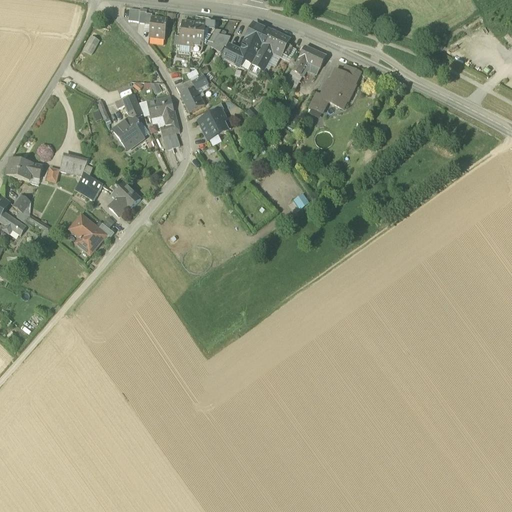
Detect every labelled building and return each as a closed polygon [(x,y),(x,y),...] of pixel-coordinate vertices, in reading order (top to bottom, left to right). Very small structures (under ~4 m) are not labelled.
[(128,24),(139,25),(140,14),(140,13),(130,11),(128,24)] [(149,40),(165,42),(166,31),(167,30),(166,30),(167,22),(152,20),(151,20),(150,28),(149,36),(149,40)] [(179,48),(191,49),(194,26),(182,24),(180,39),(179,48)] [(206,24),(205,27),(206,27),(205,32),(214,33),(215,26),(206,24)] [(194,26),(191,49),(202,51),(203,51),(203,47),(205,32),(206,27),(205,27),(194,26)] [(241,61),(252,67),(272,34),(271,33),(271,34),(254,26),(240,54),(229,49),(223,63),(237,70),(237,69),(241,61)] [(483,26),(458,40),(462,46),(486,32),(483,26)] [(203,47),(205,48),(206,46),(210,39),(216,40),(219,37),(220,35),(220,34),(214,33),(205,32),(203,47)] [(289,42),(272,34),(252,67),(261,72),(264,73),(266,71),(266,70),(266,69),(273,56),(281,60),(281,58),(286,47),(289,42)] [(100,45),(103,49),(107,46),(111,50),(119,43),(111,35),(100,45)] [(211,50),(220,56),(225,49),(226,49),(230,40),(230,39),(219,37),(216,40),(213,47),(211,50)] [(92,57),(100,43),(91,38),(83,52),(92,57)] [(120,42),(119,43),(111,50),(107,46),(103,49),(101,51),(120,72),(135,59),(130,53),(132,52),(126,46),(125,47),(120,42)] [(281,58),(287,61),(292,50),(286,47),(281,58)] [(190,56),(191,55),(191,49),(179,48),(178,55),(190,56)] [(299,61),(304,63),(309,51),(304,49),(299,61)] [(281,60),(280,61),(289,65),(296,52),(292,50),(287,61),(281,58),(281,60)] [(304,63),(308,65),(319,70),(321,71),(326,59),(309,51),(304,63)] [(266,70),(266,71),(269,73),(272,69),(275,70),(280,61),(281,60),(273,56),(266,69),(266,70)] [(249,74),(252,67),(241,61),(237,69),(249,74)] [(293,74),(302,78),(305,71),(308,65),(304,63),(299,61),(293,74)] [(317,76),(319,70),(308,65),(305,71),(317,76)] [(252,67),(249,74),(258,79),(261,72),(252,67)] [(343,76),(357,83),(360,75),(346,69),(343,76)] [(186,77),(189,82),(199,77),(196,72),(186,77)] [(330,106),(342,112),(346,103),(348,104),(355,89),(354,88),(357,83),(343,76),(335,72),(332,79),(334,80),(332,83),(329,84),(328,83),(320,98),(319,101),(330,106)] [(286,88),(297,93),(304,79),(302,78),(293,74),(286,88)] [(195,90),(196,92),(208,86),(204,78),(193,86),(195,90)] [(177,90),(181,98),(195,90),(193,86),(191,83),(177,90)] [(136,85),(132,89),(139,94),(144,88),(140,85),(136,85)] [(150,85),(152,90),(154,97),(162,93),(158,86),(150,85)] [(210,90),(208,86),(196,92),(200,101),(205,98),(203,94),(210,90)] [(181,98),(189,115),(204,107),(200,101),(196,92),(195,90),(181,98)] [(311,111),(322,116),(327,107),(330,106),(319,101),(320,98),(315,96),(309,109),(311,111)] [(124,108),(130,121),(133,118),(135,121),(143,117),(134,98),(122,103),(124,108)] [(158,102),(161,116),(165,129),(171,128),(172,137),(176,136),(179,135),(177,126),(176,119),(174,119),(170,99),(158,102)] [(299,104),(294,100),(288,109),(293,112),(299,104)] [(158,102),(147,104),(150,119),(161,116),(158,102)] [(145,120),(150,119),(147,104),(147,103),(139,105),(145,120)] [(261,103),(254,110),(261,116),(265,108),(261,103)] [(98,106),(105,123),(109,121),(102,104),(98,106)] [(210,111),(213,117),(222,113),(224,112),(221,106),(210,111)] [(247,115),(256,124),(261,116),(254,110),(253,109),(247,115)] [(322,116),(311,111),(309,116),(320,121),(322,116)] [(93,115),(96,124),(102,121),(99,113),(93,115)] [(199,125),(207,143),(209,142),(218,137),(228,132),(224,123),(226,122),(222,113),(213,117),(199,125)] [(165,129),(161,116),(150,119),(151,121),(153,127),(158,125),(160,131),(165,129)] [(130,121),(128,122),(135,131),(137,129),(136,127),(139,125),(135,121),(133,118),(130,121)] [(143,141),(135,131),(128,122),(114,133),(127,152),(143,141)] [(141,124),(139,125),(136,127),(137,129),(135,131),(143,141),(150,135),(141,124)] [(155,127),(149,130),(151,136),(158,134),(155,127)] [(160,131),(162,139),(169,137),(172,137),(171,128),(165,129),(160,131)] [(267,136),(280,142),(284,134),(271,128),(267,136)] [(294,139),(284,134),(280,142),(290,147),(294,139)] [(172,137),(169,137),(173,152),(180,149),(176,136),(172,137)] [(162,139),(167,154),(173,152),(169,137),(162,139)] [(218,137),(209,142),(212,148),(212,149),(222,145),(218,137)] [(216,154),(212,149),(212,148),(206,153),(209,158),(216,154)] [(82,179),(83,174),(87,166),(87,165),(64,159),(61,174),(82,179)] [(227,169),(220,160),(211,166),(218,176),(227,169)] [(6,179),(29,184),(30,179),(39,181),(42,169),(10,162),(6,179)] [(93,169),(87,166),(83,174),(90,178),(93,169)] [(47,183),(56,185),(59,173),(50,171),(47,183)] [(74,192),(94,204),(104,186),(90,178),(83,174),(82,179),(74,192)] [(113,198),(116,202),(117,202),(118,201),(128,210),(130,212),(140,202),(124,186),(113,196),(114,197),(113,198)] [(293,202),(300,213),(310,206),(303,196),(293,202)] [(21,197),(17,203),(27,210),(31,204),(21,197)] [(0,198),(0,224),(5,228),(12,232),(21,238),(26,230),(4,214),(11,205),(0,198)] [(121,217),(128,210),(118,201),(117,202),(116,202),(111,207),(121,217)] [(23,215),(27,210),(17,203),(13,208),(21,214),(17,220),(22,223),(26,217),(23,215)] [(30,217),(31,204),(27,210),(23,215),(26,217),(30,217)] [(35,227),(30,224),(34,219),(30,217),(26,217),(22,223),(28,227),(33,230),(35,227)] [(76,246),(90,258),(106,238),(98,232),(81,218),(70,232),(80,241),(76,246)] [(52,231),(34,219),(30,224),(35,227),(44,232),(50,236),(52,231)] [(103,226),(109,231),(112,229),(115,225),(109,219),(106,223),(103,226)] [(106,238),(110,242),(114,236),(109,231),(103,226),(98,232),(106,238)] [(9,237),(12,232),(5,228),(2,232),(9,237)] [(47,242),(50,236),(44,232),(41,239),(47,242)]
